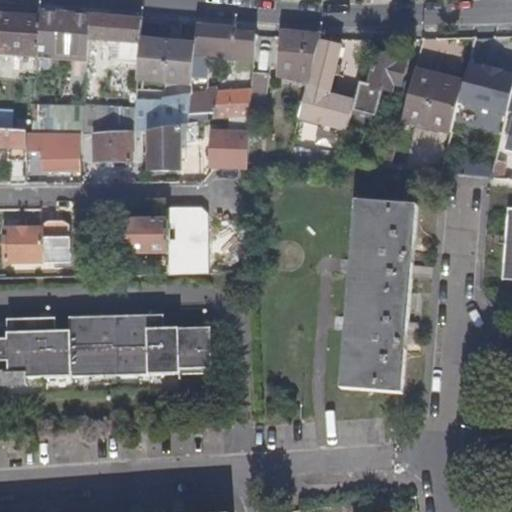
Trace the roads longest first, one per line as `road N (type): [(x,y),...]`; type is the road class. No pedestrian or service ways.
road 1 (residential): [(500,12),(330,16),(132,0)]
road 2 (residential): [(0,198),(222,201)]
road 3 (residential): [(451,337),(467,203)]
road 4 (residential): [(429,462),(451,337)]
